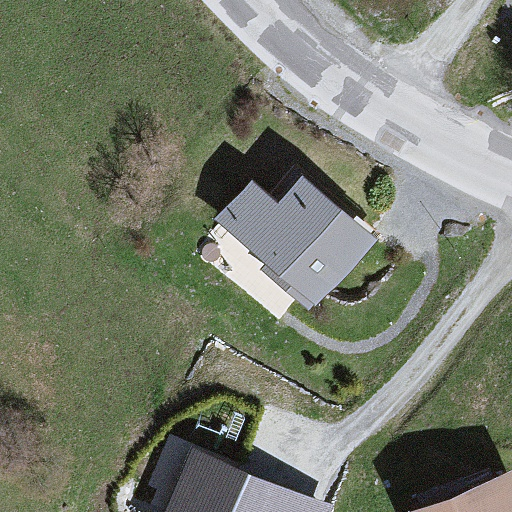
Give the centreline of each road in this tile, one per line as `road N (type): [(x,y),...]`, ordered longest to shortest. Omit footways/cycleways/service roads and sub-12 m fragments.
road 1 (unclassified): [(511,176),(355,92),(254,0)]
road 2 (track): [(383,110),(476,0)]
